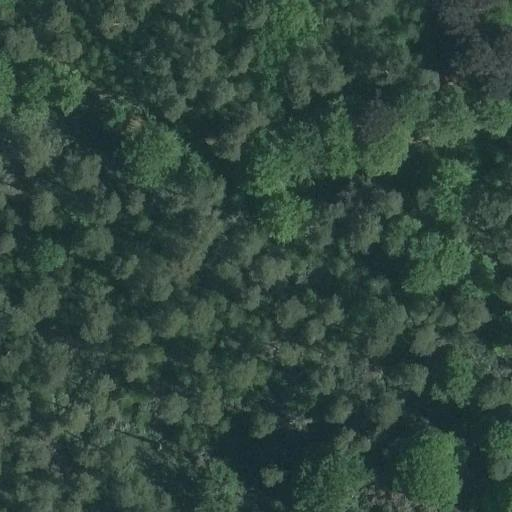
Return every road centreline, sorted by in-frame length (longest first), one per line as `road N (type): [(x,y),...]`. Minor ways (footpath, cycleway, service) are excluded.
road 1 (track): [(266,191),(0,73)]
road 2 (track): [(511,302),(266,191)]
